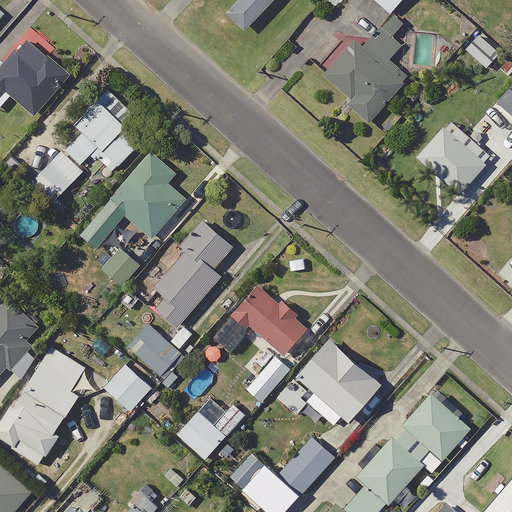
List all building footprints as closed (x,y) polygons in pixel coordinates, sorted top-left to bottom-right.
[(243,0),(230,14),(250,32),(280,0),(243,0)] [(321,0),(334,9),(340,0),(321,0)] [(409,0),(377,0),(395,16),(409,0)] [(406,26),(398,18),(387,30),(396,38),(406,26)] [(504,57),(482,37),(470,50),(491,70),(504,57)] [(373,125),(409,85),(358,41),(326,77),(354,102),(350,105),(373,125)] [(17,52),(0,71),(0,104),(10,93),(38,118),(74,76),(54,58),(42,73),(17,52)] [(511,90),(501,103),(511,112),(511,90)] [(103,102),(79,126),(122,169),(146,145),(103,102)] [(492,166),(448,128),(421,160),(465,197),(492,166)] [(54,207),(86,172),(65,153),(33,188),(54,207)] [(181,174),(155,153),(113,204),(156,240),(191,198),(174,184),(181,174)] [(111,206),(85,237),(101,250),(127,219),(111,206)] [(159,310),(183,329),(225,278),(219,273),(240,247),(208,220),(184,248),(189,252),(157,290),(168,299),(159,310)] [(123,249),(106,270),(127,287),(144,266),(123,249)] [(262,287),(236,317),(251,329),(253,327),(290,359),(314,331),(300,319),(303,315),(286,302),(283,305),(262,287)] [(12,300),(0,312),(0,379),(10,368),(13,371),(36,346),(31,342),(43,328),(12,300)] [(151,324),(131,347),(167,380),(187,358),(151,324)] [(387,386),(334,339),(300,378),(353,424),(387,386)] [(24,388),(68,416),(81,394),(73,389),(88,365),(52,344),(24,388)] [(276,355),(269,350),(254,367),(261,373),(276,355)] [(279,357),(251,390),(266,403),(294,370),(279,357)] [(156,388),(129,365),(108,389),(134,412),(156,388)] [(225,379),(209,366),(197,381),(212,394),(225,379)] [(175,373),(166,383),(171,388),(181,377),(175,373)] [(309,404),(289,387),(279,398),(299,416),(309,404)] [(16,406),(0,431),(0,435),(21,449),(26,441),(52,458),(65,437),(61,435),(71,419),(27,392),(18,407),(16,406)] [(476,431),(435,395),(406,427),(410,431),(434,453),(446,463),(476,431)] [(144,408),(155,419),(161,411),(150,401),(144,408)] [(218,427),(231,438),(250,416),(237,405),(218,427)] [(218,427),(202,413),(182,437),(211,462),(231,438),(218,427)] [(434,453),(410,431),(400,442),(424,464),(434,453)] [(290,511),(339,458),(315,437),(282,474),(257,452),(233,479),(270,511),(290,511)] [(400,442),(395,438),(360,478),(369,486),(390,505),(393,507),(429,467),(424,464),(400,442)] [(248,452),(238,442),(225,456),(235,466),(248,452)] [(0,511),(18,511),(37,492),(0,459),(0,511)] [(186,480),(174,470),(168,476),(180,486),(186,480)] [(369,486),(348,510),(349,511),(383,511),(390,505),(369,486)] [(189,490),(184,497),(193,505),(199,499),(189,490)] [(481,511),(469,501),(459,511),(481,511)] [(349,511),(348,510),(339,503),(331,511),(349,511)]
